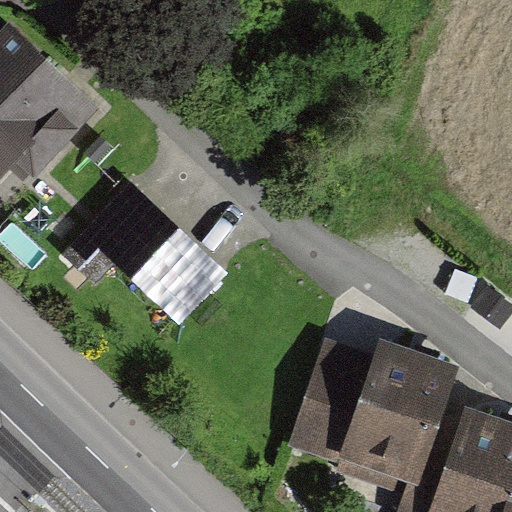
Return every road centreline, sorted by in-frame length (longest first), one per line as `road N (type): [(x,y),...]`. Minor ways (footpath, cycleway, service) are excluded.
road 1 (residential): [(511,373),(43,0)]
road 2 (primary): [(154,511),(0,360)]
